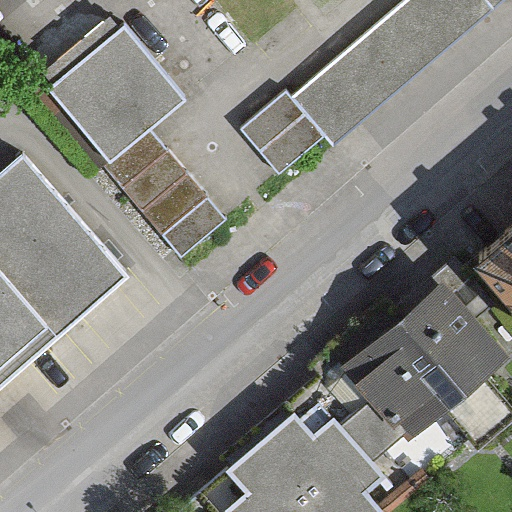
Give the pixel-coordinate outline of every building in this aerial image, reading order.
[(403,0),(291,96),(323,133),(331,142),(497,0),(403,0)] [(123,27),(46,89),(181,255),(225,220),(151,130),(185,103),(123,27)] [(323,133),(291,96),(286,91),(240,129),(277,172),(323,133)] [(0,372),(56,325),(118,271),(16,153),(0,166),(0,372)] [(511,280),(511,209),(476,240),(511,280)] [(441,269),(339,355),(370,392),(400,428),(407,435),(509,348),(441,269)] [(370,392),(340,418),(370,454),(400,428),(370,392)] [(293,405),(225,464),(242,484),(224,499),(234,511),(392,511),(391,510),(364,487),(384,470),(370,454),(340,418),(333,410),(312,428),(293,405)]
